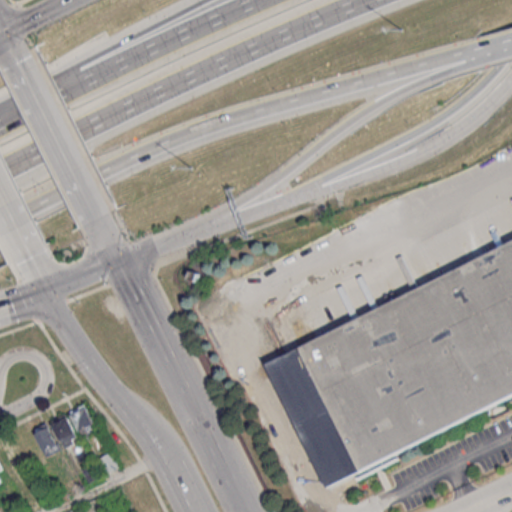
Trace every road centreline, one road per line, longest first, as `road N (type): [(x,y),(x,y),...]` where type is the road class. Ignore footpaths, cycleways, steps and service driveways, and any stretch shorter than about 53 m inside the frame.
road 1 (motorway): [(0,224),(168,139),(447,62)]
road 2 (motorway): [(0,170),(364,0)]
road 3 (motorway): [(259,210),(437,119),(511,42)]
road 4 (secondary): [(259,210),(424,148),(511,76)]
road 5 (motorway): [(215,225),(329,136),(447,62)]
road 6 (motorway): [(258,0),(7,119)]
road 7 (tertiary): [(229,482),(118,261)]
road 8 (motorway): [(205,0),(76,67),(7,119)]
road 9 (tertiary): [(47,290),(95,370),(171,462)]
road 10 (tertiary): [(100,219),(28,69)]
road 11 (residential): [(0,414),(37,396),(48,377),(39,358),(20,353),(0,373)]
